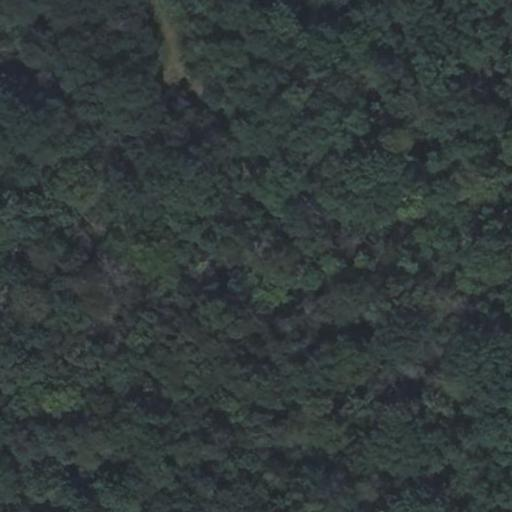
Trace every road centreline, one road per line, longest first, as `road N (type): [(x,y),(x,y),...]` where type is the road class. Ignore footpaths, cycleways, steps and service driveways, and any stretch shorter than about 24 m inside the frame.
road 1 (track): [(185,74),(241,148),(307,314),(335,511)]
road 2 (track): [(0,83),(74,95),(185,74)]
